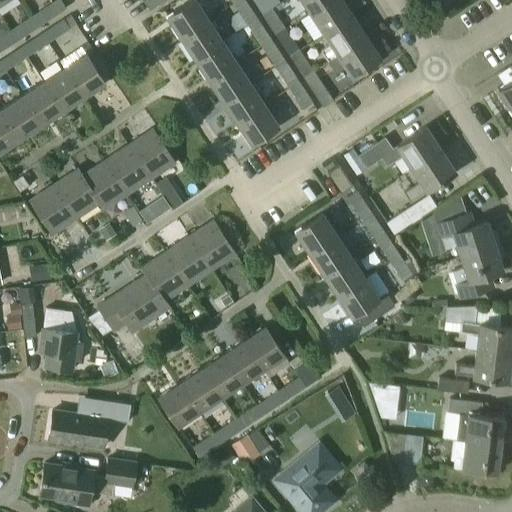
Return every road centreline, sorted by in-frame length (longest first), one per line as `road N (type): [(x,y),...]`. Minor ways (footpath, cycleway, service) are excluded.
road 1 (residential): [(238,198),(436,68)]
road 2 (residential): [(511,188),(436,68)]
road 3 (residential): [(0,387),(24,396),(25,412),(16,481),(0,502)]
